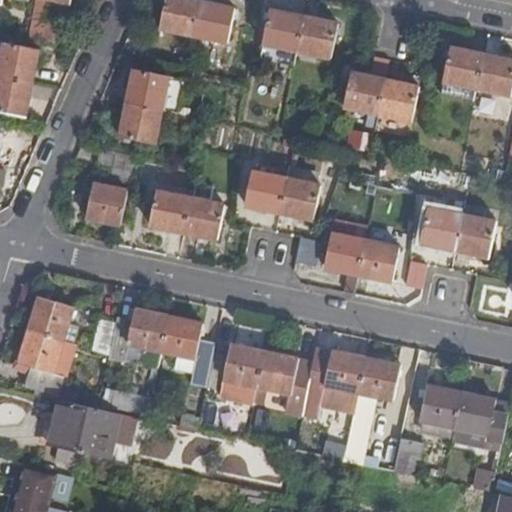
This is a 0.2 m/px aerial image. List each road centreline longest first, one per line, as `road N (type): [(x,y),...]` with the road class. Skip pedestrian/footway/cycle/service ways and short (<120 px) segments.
road 1 (residential): [(15,243),(511,346)]
road 2 (residential): [(122,0),(15,243)]
